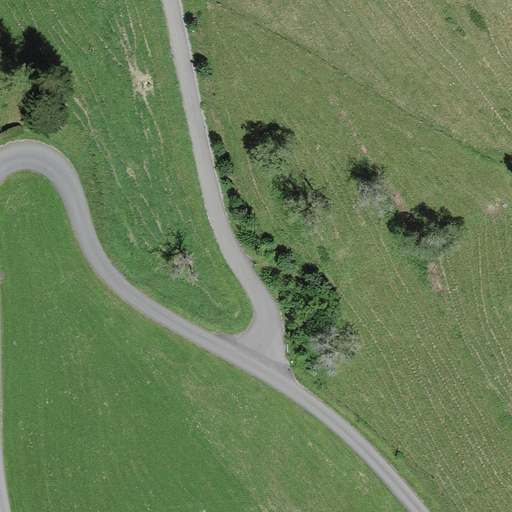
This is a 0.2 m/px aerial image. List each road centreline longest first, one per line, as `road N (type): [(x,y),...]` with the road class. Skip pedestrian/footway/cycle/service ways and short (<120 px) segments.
road 1 (unclassified): [(421,511),(375,459),(298,394),(113,281),(52,163),(22,156),(0,164)]
road 2 (track): [(264,371),(265,312),(216,211),(170,0)]
